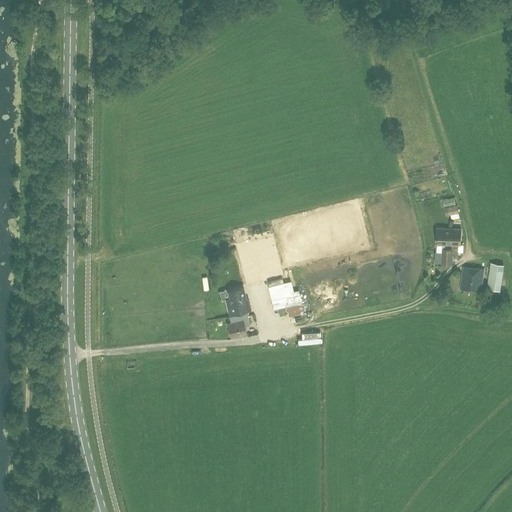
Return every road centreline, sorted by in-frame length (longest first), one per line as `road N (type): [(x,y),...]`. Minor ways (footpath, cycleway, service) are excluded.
road 1 (primary): [(100,511),(69,355),(70,0)]
road 2 (track): [(401,9),(456,190)]
